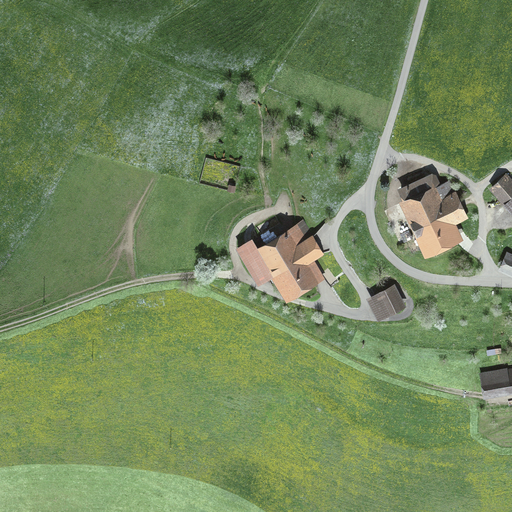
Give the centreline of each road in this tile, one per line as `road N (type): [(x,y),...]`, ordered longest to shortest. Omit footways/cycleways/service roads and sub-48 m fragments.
road 1 (unclassified): [(424,0),(374,174),(371,223),(380,244),(410,271),(511,283)]
road 2 (track): [(183,275),(372,368),(469,396),(511,396)]
road 3 (track): [(239,274),(137,282),(0,328)]
road 4 (track): [(370,197),(348,205),(333,236),(368,304),(364,312),(329,307),(320,283)]
road 5 (track): [(289,219),(281,210),(245,221),(234,234),(239,274),(329,307)]
road 6 (track): [(494,282),(477,190),(437,165),(379,154)]
